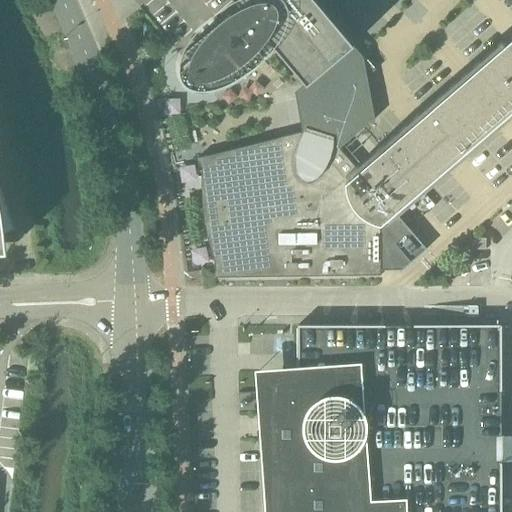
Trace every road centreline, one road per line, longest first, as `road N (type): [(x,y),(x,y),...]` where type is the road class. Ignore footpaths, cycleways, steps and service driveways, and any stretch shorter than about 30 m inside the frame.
road 1 (unclassified): [(133,303),(511,306)]
road 2 (unclassified): [(133,303),(117,159),(62,0)]
road 3 (unclassified): [(137,358),(117,511)]
road 4 (unclassified): [(147,511),(147,412),(137,358)]
road 5 (unclassified): [(133,303),(0,308)]
